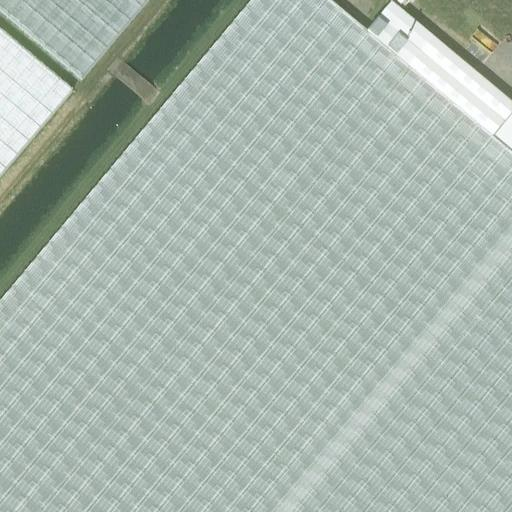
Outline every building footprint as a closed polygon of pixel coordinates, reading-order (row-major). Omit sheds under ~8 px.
[(511,511),(511,158),(491,142),(363,35),(321,0),(254,0),(0,305),(0,511),(511,511)] [(0,0),(0,14),(81,83),(150,0),(0,0)] [(389,6),(363,35),(491,142),(511,116),(511,108),(431,41),(389,6)] [(0,179),(70,96),(0,36),(0,179)] [(511,116),(491,142),(511,158),(511,116)]
